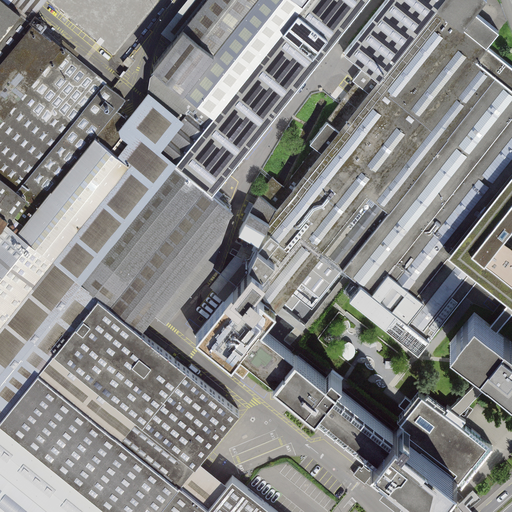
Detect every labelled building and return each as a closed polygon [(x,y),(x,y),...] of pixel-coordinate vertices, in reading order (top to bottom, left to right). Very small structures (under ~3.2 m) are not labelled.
[(6,0),(0,0),(0,37),(21,12),(6,0)] [(158,150),(178,164),(307,0),(206,0),(156,66),(149,96),(181,121),(158,150)] [(307,0),(178,164),(217,195),(370,0),(307,0)] [(476,10),(470,0),(442,0),(380,79),(363,66),(353,78),(358,85),(353,90),(310,142),(318,149),(291,186),(276,178),(244,233),(259,244),(252,262),(265,272),(476,10)] [(363,66),(380,79),(442,0),(385,0),(345,51),(363,66)] [(504,31),(476,10),(265,272),(253,288),(278,309),(481,60),(491,48),(504,31)] [(33,22),(21,12),(0,37),(0,120),(63,45),(59,42),(59,41),(52,37),(33,22)] [(117,110),(126,100),(63,45),(0,120),(0,176),(39,206),(117,110)] [(511,64),(491,48),(481,60),(500,75),(344,267),(350,273),(360,282),(371,291),(511,114),(511,64)] [(500,75),(481,60),(278,309),(269,320),(278,326),(301,299),(311,307),(344,267),(500,75)] [(0,327),(0,415),(39,371),(55,353),(100,296),(141,329),(157,310),(170,320),(215,266),(234,207),(217,195),(178,164),(158,150),(181,121),(149,96),(128,119),(126,121),(122,126),(127,131),(125,134),(133,141),(121,156),(130,162),(0,327)] [(128,119),(117,110),(39,206),(19,229),(7,219),(0,228),(0,327),(130,162),(121,156),(133,141),(125,134),(127,131),(122,126),(126,121),(128,119)] [(511,173),(511,114),(371,291),(400,313),(511,173)] [(511,237),(511,173),(400,313),(371,291),(360,282),(351,295),(393,332),(421,352),(511,237)] [(0,228),(7,219),(19,229),(39,206),(0,176),(0,228)] [(253,288),(265,272),(252,262),(234,288),(197,336),(230,361),(234,365),(242,353),(264,327),(269,320),(278,309),(253,288)] [(55,353),(198,465),(202,460),(243,409),(141,329),(100,296),(55,353)] [(511,311),(511,297),(488,325),(495,331),(511,311)] [(474,314),(450,344),(473,362),(476,365),(486,373),(491,377),(494,379),(511,393),(511,344),(495,331),(488,325),(474,314)] [(326,378),(296,353),(290,348),(264,327),(242,353),(248,358),(274,379),(314,413),(336,387),(341,381),(331,373),(326,378)] [(352,343),(348,341),(342,347),(342,356),(348,359),(353,355),(355,347),(352,343)] [(202,460),(198,465),(55,353),(39,371),(209,506),(229,481),(202,460)] [(252,366),(245,361),(248,358),(242,353),(234,365),(230,361),(226,367),(242,379),(252,366)] [(0,422),(113,511),(216,511),(209,506),(39,371),(0,418),(0,422)] [(486,373),(446,407),(456,415),(470,401),(494,379),(486,373)] [(325,423),(372,460),(393,432),(336,387),(314,413),(325,423)] [(400,424),(393,432),(454,481),(459,485),(492,443),(456,415),(451,411),(446,407),(426,391),(413,408),(400,424)] [(325,423),(314,413),(310,418),(316,423),(313,425),(319,430),(325,423)] [(0,469),(53,511),(113,511),(0,422),(0,469)] [(454,481),(393,432),(372,460),(396,479),(415,494),(432,508),(454,481)] [(373,472),(361,463),(354,473),(366,482),(373,472)] [(53,511),(0,469),(0,511),(53,511)] [(209,506),(216,511),(277,511),(232,476),(229,481),(209,506)] [(400,511),(415,494),(396,479),(381,498),(397,511),(400,511)]
